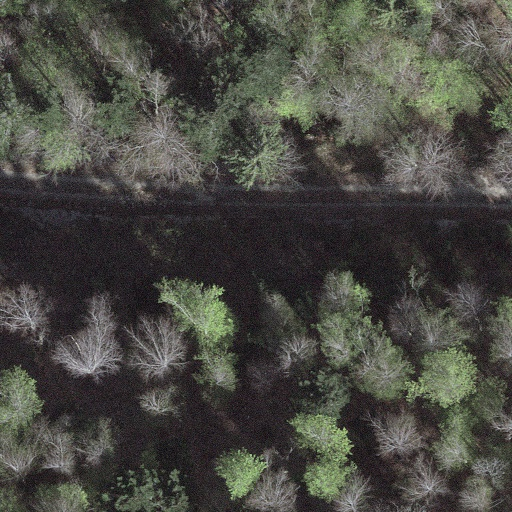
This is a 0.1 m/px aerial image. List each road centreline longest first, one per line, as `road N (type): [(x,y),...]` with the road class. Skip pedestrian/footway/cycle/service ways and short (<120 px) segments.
road 1 (track): [(0,184),(192,213),(511,214)]
road 2 (track): [(192,213),(511,93)]
